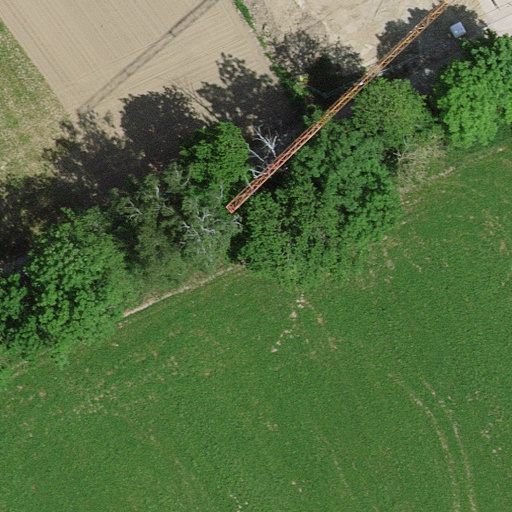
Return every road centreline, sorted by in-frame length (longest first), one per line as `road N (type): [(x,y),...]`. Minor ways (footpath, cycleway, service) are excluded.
road 1 (track): [(394,97),(0,286)]
road 2 (residential): [(511,40),(394,97)]
